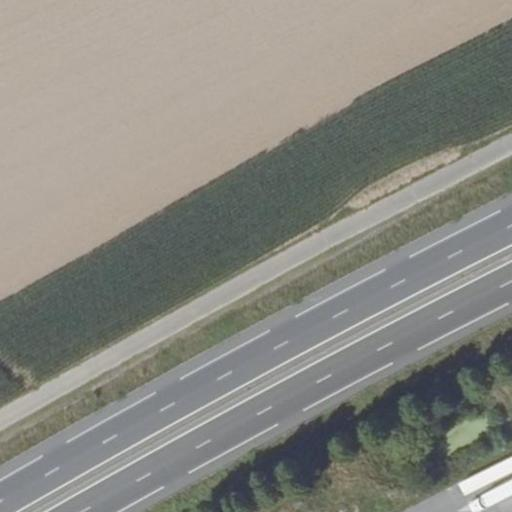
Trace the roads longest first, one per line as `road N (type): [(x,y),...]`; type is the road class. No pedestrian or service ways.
road 1 (trunk): [(511,225),(0,501)]
road 2 (trunk): [(83,511),(511,282)]
